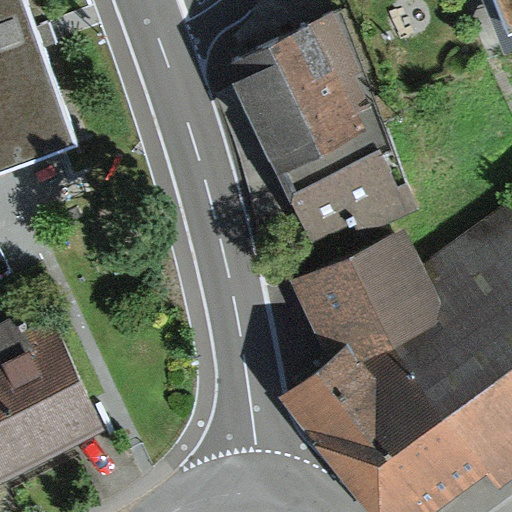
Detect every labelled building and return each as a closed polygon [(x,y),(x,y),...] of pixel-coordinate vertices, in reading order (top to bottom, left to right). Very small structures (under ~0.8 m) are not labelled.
[(0,0),(0,168),(72,138),(24,0),(0,0)] [(511,0),(482,0),(506,56),(511,53),(511,0)] [(359,225),(363,235),(419,209),(395,152),(332,9),(222,61),(313,245),(359,225)] [(406,228),(287,288),(324,362),(281,402),(375,511),(433,511),(488,475),(501,487),(511,479),(511,201),(423,262),(406,228)] [(0,345),(0,481),(101,428),(46,322),(0,345)]
